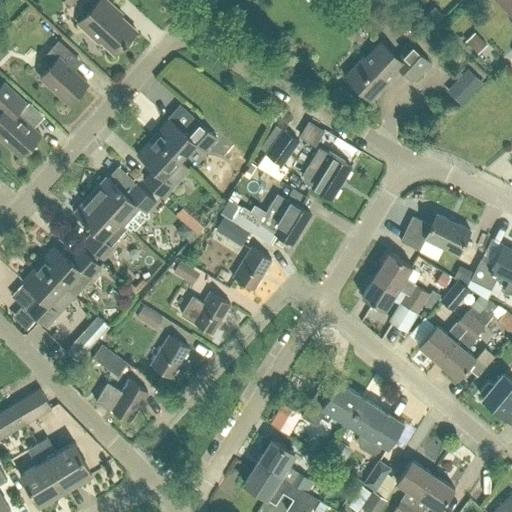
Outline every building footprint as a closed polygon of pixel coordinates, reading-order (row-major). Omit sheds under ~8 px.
[(114,53),(136,30),(114,10),(116,8),(107,0),(97,0),(77,23),(98,42),(100,40),(114,53)] [(511,0),(487,0),(502,13),(511,2),(511,0)] [(469,31),(461,39),(473,51),(481,42),(469,31)] [(69,103),(88,83),(69,65),(77,56),(58,39),(42,57),(50,64),(40,75),(69,103)] [(412,79),(429,61),(410,43),(397,56),(380,40),(364,57),(362,55),(344,75),(370,99),(400,68),(412,79)] [(0,137),(20,156),(41,134),(17,112),(26,102),(4,81),(0,85),(0,137)] [(153,135),(180,159),(195,142),(204,150),(216,137),(197,119),(185,132),(169,117),(153,135)] [(282,129),(266,152),(281,163),(298,140),(282,129)] [(189,167),(180,159),(153,135),(137,153),(153,167),(143,179),(162,196),(189,167)] [(319,146),(302,172),(304,181),(331,197),(351,166),(319,146)] [(106,175),(90,193),(126,226),(127,226),(132,230),(147,213),(145,211),(155,200),(136,182),(125,193),(106,175)] [(273,205),(281,191),(272,186),(264,200),(273,205)] [(110,244),(126,226),(90,193),(73,211),(93,229),(83,240),(102,258),(113,246),(110,244)] [(292,243),(310,213),(290,200),(272,230),(292,243)] [(260,201),(254,215),(265,220),(271,206),(260,201)] [(436,212),(430,224),(412,215),(406,227),(403,225),(396,237),(419,248),(424,237),(458,253),(470,229),(436,212)] [(220,214),(202,249),(216,256),(227,235),(237,240),(244,227),(220,214)] [(38,262),(74,294),(100,265),(80,248),(70,259),(54,244),(38,262)] [(511,249),(502,244),(493,263),(481,257),(470,279),(491,289),(499,273),(510,278),(504,290),(511,293),(511,249)] [(252,288),(271,258),(251,246),(232,276),(252,288)] [(425,303),(424,304),(431,307),(438,293),(432,289),(429,294),(403,278),(411,264),(388,250),(375,273),(425,303)] [(46,325),(74,294),(38,262),(22,280),(38,295),(26,307),(46,325)] [(390,298),(404,306),(393,323),(407,332),(424,304),(425,303),(375,273),(361,295),(384,309),(390,298)] [(444,295),(455,304),(469,288),(458,279),(444,295)] [(210,290),(203,301),(192,295),(181,313),(191,319),(191,320),(211,332),(230,302),(210,290)] [(419,343),(438,360),(475,317),(488,301),(480,295),(467,309),(466,309),(446,332),(436,323),(419,343)] [(91,312),(68,339),(78,348),(102,321),(91,312)] [(475,317),(438,360),(458,377),(475,357),(465,348),(485,325),(475,317)] [(170,376),(189,346),(169,334),(150,364),(170,376)] [(102,343),(92,356),(104,366),(115,352),(102,343)] [(511,380),(502,372),(493,384),(490,382),(487,382),(480,390),(480,393),(483,395),(481,397),(511,422),(511,420),(511,380)] [(129,420),(147,390),(127,378),(109,408),(129,420)] [(347,422),(363,396),(338,381),(329,394),(319,388),(301,416),(316,425),(326,409),(347,422)] [(0,437),(51,407),(40,388),(0,411),(0,437)] [(404,423),(363,396),(347,422),(362,432),(355,443),(375,455),(382,445),(387,448),(404,423)] [(47,436),(37,441),(65,489),(91,473),(72,441),(56,451),(47,436)] [(271,438),(257,460),(308,491),(314,481),(286,464),(294,452),(271,438)] [(65,489),(37,441),(27,447),(36,463),(20,473),(39,504),(65,489)] [(392,511),(405,511),(432,473),(411,458),(396,480),(408,489),(392,511)] [(364,481),(376,489),(391,467),(379,459),(364,481)] [(308,511),(317,497),(308,491),(257,460),(244,483),(275,501),(282,490),(294,497),(287,509),(291,511),(308,511)] [(0,511),(5,511),(10,510),(0,492),(0,483),(7,479),(0,467),(0,511)] [(454,487),(432,473),(405,511),(420,511),(428,502),(439,509),(454,487)] [(376,490),(374,493),(361,484),(348,504),(358,511),(356,511),(377,511),(387,498),(376,490)] [(489,511),(511,511),(511,510),(511,509),(511,507),(511,492),(489,511)]
